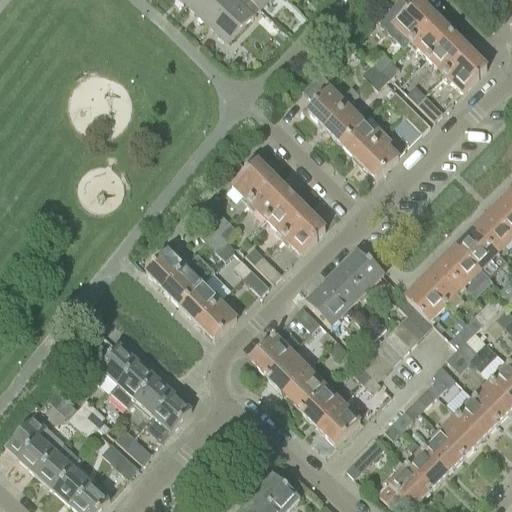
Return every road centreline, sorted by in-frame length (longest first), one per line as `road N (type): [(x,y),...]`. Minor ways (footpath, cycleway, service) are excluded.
road 1 (residential): [(219,408),(218,363),(360,227)]
road 2 (residential): [(360,227),(511,82)]
road 3 (residential): [(343,511),(239,415),(219,408)]
road 4 (residential): [(360,227),(265,131)]
road 5 (residential): [(133,511),(219,408)]
